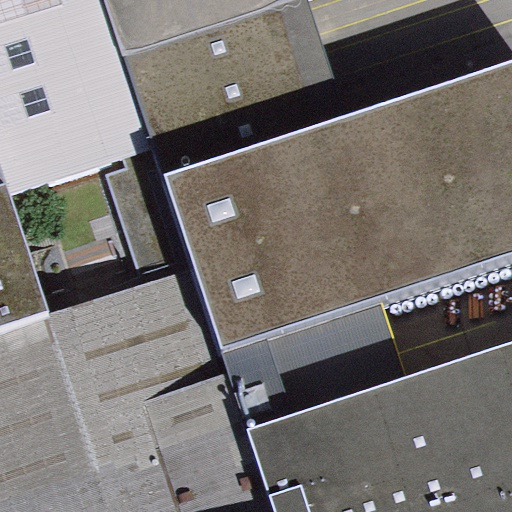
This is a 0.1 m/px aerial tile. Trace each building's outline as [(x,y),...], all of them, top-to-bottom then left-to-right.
[(0,0),(0,186),(144,141),(112,41),(99,0),(0,0)] [(99,0),(112,41),(243,0),(99,0)] [(511,69),(177,172),(232,348),(511,261),(511,69)] [(0,326),(38,313),(0,202),(0,326)] [(0,326),(0,511),(263,511),(179,265),(38,313),(0,326)] [(511,511),(511,333),(253,414),(283,511),(511,511)]
